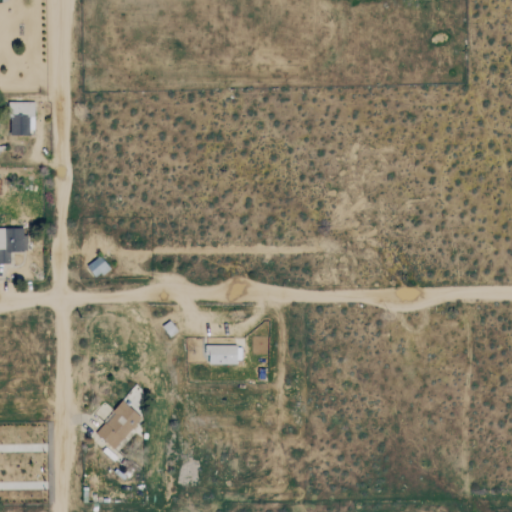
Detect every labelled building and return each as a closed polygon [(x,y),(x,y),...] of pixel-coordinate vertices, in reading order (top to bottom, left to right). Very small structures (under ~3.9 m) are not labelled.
[(34,102),(10,101),(10,135),(33,136),(34,102)] [(27,229),(0,228),(0,263),(10,264),(11,251),(26,252),(27,229)] [(95,278),(110,268),(101,255),(86,265),(95,278)] [(208,346),(208,364),(240,365),(240,346),(208,346)] [(95,433),(115,449),(141,417),(122,401),(95,433)]
